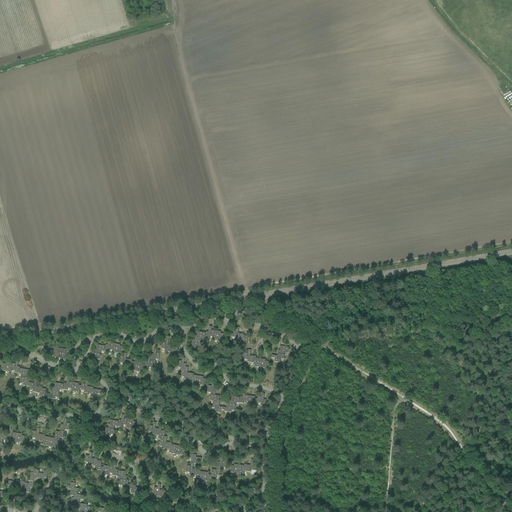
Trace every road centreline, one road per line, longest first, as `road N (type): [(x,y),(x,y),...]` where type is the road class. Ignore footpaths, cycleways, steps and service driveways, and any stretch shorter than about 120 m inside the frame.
road 1 (unclassified): [(0,340),(511,252)]
road 2 (track): [(164,0),(246,297)]
road 3 (track): [(511,90),(425,4)]
